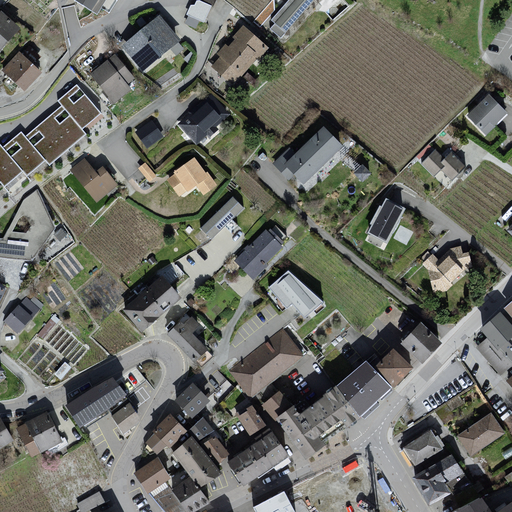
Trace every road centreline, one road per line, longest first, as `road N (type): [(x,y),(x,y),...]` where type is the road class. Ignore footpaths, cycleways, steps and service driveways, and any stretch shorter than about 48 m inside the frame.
road 1 (residential): [(41,402),(147,350),(168,355),(171,379),(120,480),(129,511)]
road 2 (residential): [(0,114),(28,103),(85,38),(131,14),(188,0)]
road 3 (unknown): [(188,0),(220,16),(201,68),(119,134),(114,151)]
road 4 (residential): [(376,440),(389,412),(511,284)]
road 5 (residential): [(350,449),(221,511)]
